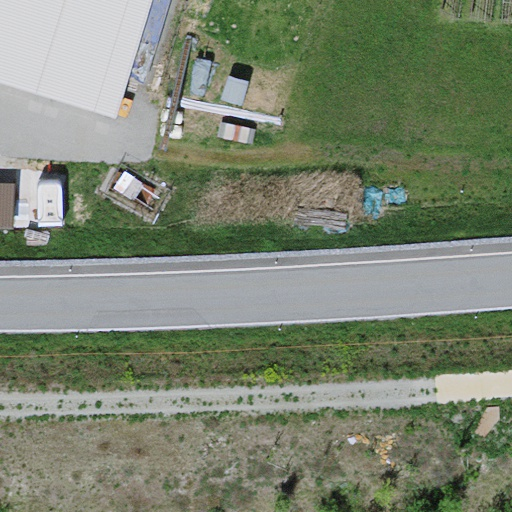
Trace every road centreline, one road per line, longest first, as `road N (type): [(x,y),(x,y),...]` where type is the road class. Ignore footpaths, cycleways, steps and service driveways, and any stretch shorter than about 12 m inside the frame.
road 1 (tertiary): [(0,303),(511,280)]
road 2 (track): [(0,403),(511,390)]
